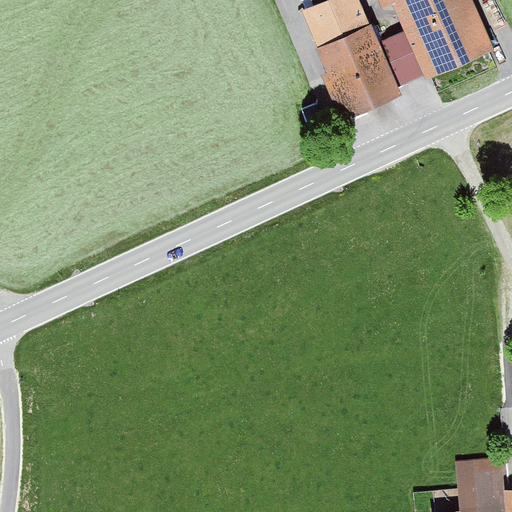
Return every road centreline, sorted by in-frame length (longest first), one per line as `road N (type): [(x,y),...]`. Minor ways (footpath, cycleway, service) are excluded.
road 1 (secondary): [(511,87),(0,323)]
road 2 (track): [(12,511),(17,446),(0,359)]
